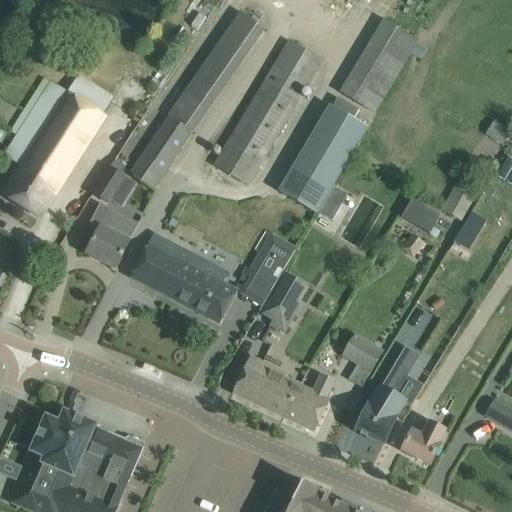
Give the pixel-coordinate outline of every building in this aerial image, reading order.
[(266,30),(242,14),(131,174),(153,189),(193,133),(266,30)] [(337,96),(378,114),(413,38),(373,19),(337,96)] [(212,167),(248,188),(322,62),(289,42),(212,167)] [(82,150),(112,103),(76,80),(68,94),(52,83),(6,155),(21,165),(2,196),(38,219),(82,150)] [(278,193),(316,216),(318,213),(333,188),(367,130),(330,108),(278,193)] [(494,122),(485,137),(501,147),(510,133),(494,122)] [(511,161),(503,157),(492,178),(511,188),(511,187),(511,161)] [(95,197),(110,207),(126,182),(111,172),(95,197)] [(441,212),(462,223),(482,184),(463,174),(441,212)] [(333,188),(318,213),(330,220),(345,195),(333,188)] [(101,206),(84,236),(93,241),(86,255),(115,270),(137,227),(128,223),(129,221),(101,206)] [(213,265),(155,234),(131,279),(219,325),(236,293),(206,278),(213,265)] [(246,269),(242,275),(270,292),(282,273),(295,251),(283,243),(275,257),(271,258),(264,253),(259,261),(257,260),(250,271),(246,269)] [(306,288),(282,273),(270,292),(258,314),(275,324),(272,329),(284,336),(301,307),(297,304),(306,288)] [(355,336),(342,358),(370,374),(382,352),(355,336)] [(368,407),(357,432),(383,444),(395,419),(404,404),(393,398),(397,392),(403,381),(405,382),(420,357),(405,348),(393,367),(380,390),(379,390),(369,407),(368,407)] [(232,394),(284,419),(300,386),(278,375),(279,373),(249,359),(232,394)] [(300,386),(284,419),(314,433),(328,402),(326,401),(334,382),(321,376),(312,394),(300,388),(300,386)] [(511,410),(507,408),(497,424),(508,430),(511,422),(511,410)] [(32,454),(10,504),(28,511),(115,511),(142,450),(94,429),(95,427),(64,413),(59,424),(46,419),(31,454),(32,454)] [(429,467),(440,446),(439,446),(445,435),(428,425),(421,437),(412,432),(401,453),(429,467)] [(0,474),(14,479),(17,469),(0,464),(0,474)] [(270,511),(352,511),(350,511),(349,511),(345,511),(341,510),(342,507),(287,479),(270,511)]
